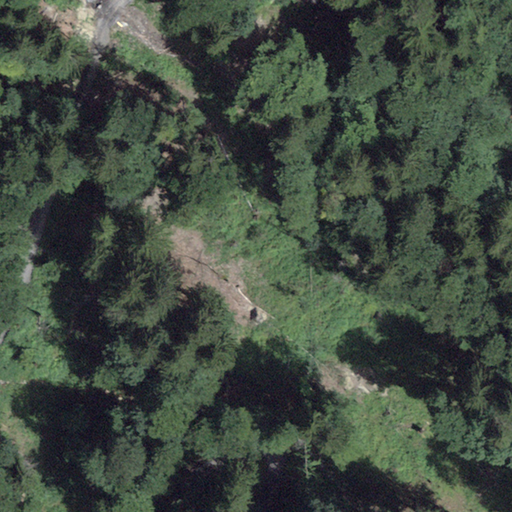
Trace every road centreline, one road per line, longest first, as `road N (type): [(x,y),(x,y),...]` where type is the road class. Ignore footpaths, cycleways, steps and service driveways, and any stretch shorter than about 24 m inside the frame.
road 1 (track): [(0,341),(100,25),(120,0)]
road 2 (track): [(272,511),(279,461),(268,439),(135,511)]
